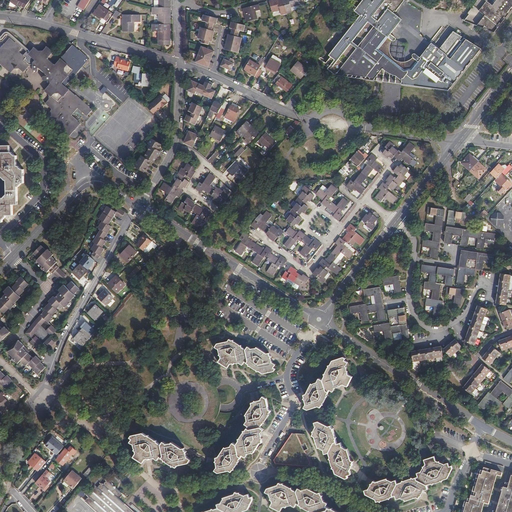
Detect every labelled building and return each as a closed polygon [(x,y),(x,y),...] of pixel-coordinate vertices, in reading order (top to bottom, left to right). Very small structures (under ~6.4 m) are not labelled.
[(21,7),(25,9),(26,6),(29,2),(24,0),(10,0),(9,2),(15,6),(15,5),(21,8),(21,7)] [(89,0),(81,0),(77,7),(84,10),(89,0)] [(281,14),(287,13),(283,0),(275,0),(269,2),(271,12),(280,10),(281,14)] [(283,0),(287,13),(292,12),(291,7),(299,5),(297,0),(283,0)] [(328,69),(336,75),(343,76),(345,74),(364,79),(366,77),(372,80),(373,80),(374,79),(375,79),(379,74),(384,74),(385,70),(385,65),(382,65),(378,62),(386,52),(385,51),(383,51),(382,50),(381,50),(379,50),(379,49),(381,46),(380,46),(387,37),(388,37),(392,41),(393,41),(394,41),(395,40),(395,39),(395,38),(395,37),(391,34),(399,23),(396,21),(398,20),(399,20),(399,19),(399,18),(399,17),(398,17),(393,12),(394,11),(395,12),(404,0),(403,0),(364,0),(365,1),(356,12),(360,15),(360,16),(364,19),(361,23),(357,23),(358,26),(355,30),(351,27),(344,36),(348,39),(345,42),(342,43),(342,46),(339,50),(335,47),(329,55),(331,57),(324,65),(328,68),(328,69)] [(511,0),(491,0),(489,3),(488,2),(487,2),(485,2),(484,3),(482,3),(481,2),(478,0),(463,20),(483,28),(486,26),(494,33),(498,28),(498,27),(498,26),(500,23),(501,24),(504,20),(503,21),(502,20),(511,7),(511,0)] [(258,5),(243,9),(247,22),(257,19),(255,11),(260,10),(258,5)] [(159,24),(170,24),(170,8),(159,7),(154,7),(153,7),(153,15),(159,15),(159,24)] [(110,13),(105,9),(100,17),(106,20),(110,13)] [(140,22),(140,15),(123,15),(123,32),(134,32),(134,22),(140,22)] [(218,18),(204,15),(202,21),(206,22),(205,28),(201,27),(198,38),(202,39),(201,43),(209,45),(210,39),(212,40),(214,33),(212,32),(212,30),(214,24),(214,22),(217,23),(218,18)] [(245,25),(232,22),(231,25),(233,26),(233,28),(231,35),(230,37),(228,36),(225,49),(238,53),(242,38),(238,37),(240,30),(244,31),(245,25)] [(170,45),(170,24),(159,24),(153,24),(153,31),(159,31),(159,41),(159,45),(170,45)] [(415,86),(416,83),(440,87),(444,90),(445,83),(446,81),(448,83),(447,84),(451,87),(453,85),(453,84),(452,83),(451,82),(453,79),(456,81),(457,79),(456,78),(458,77),(459,77),(462,73),(461,72),(467,65),(468,66),(471,61),(470,61),(472,59),(473,60),(476,55),(474,53),(476,51),(477,52),(478,52),(479,52),(480,51),(481,49),(475,45),(473,47),(471,46),(473,43),(464,38),(461,41),(460,40),(462,37),(453,31),(438,51),(430,45),(422,55),(420,58),(415,54),(414,54),(413,54),(412,55),(413,57),(413,58),(417,61),(418,62),(416,64),(415,64),(406,74),(407,75),(404,80),(402,79),(402,81),(401,84),(415,86)] [(38,68),(39,67),(47,58),(53,52),(47,46),(43,51),(39,51),(35,47),(29,54),(26,52),(23,55),(19,51),(22,48),(10,37),(0,48),(0,63),(11,73),(14,68),(19,68),(23,72),(30,65),(33,65),(33,71),(34,71),(35,72),(36,72),(37,72),(38,71),(38,70),(38,68)] [(396,76),(402,81),(402,79),(404,80),(407,75),(406,74),(415,64),(416,64),(418,62),(417,61),(413,58),(412,58),(410,60),(408,61),(406,62),(404,62),(401,62),(399,62),(397,61),(395,59),(393,58),(392,56),(390,54),(390,52),(389,49),(389,47),(390,45),(391,42),(392,41),(388,37),(387,37),(380,46),(381,46),(379,49),(379,50),(381,50),(382,50),(383,51),(385,51),(386,52),(378,62),(382,65),(385,65),(385,70),(386,71),(390,74),(396,76)] [(55,65),(47,74),(47,76),(44,76),(43,76),(43,77),(43,78),(43,79),(43,80),(44,81),(50,80),(51,84),(45,91),(49,95),(49,99),(45,103),(52,109),(46,116),(69,136),(80,123),(71,115),(78,108),(87,116),(92,110),(82,101),(80,103),(68,93),(70,90),(66,86),(89,59),(73,45),(55,65)] [(214,51),(201,46),(195,62),(212,68),(214,63),(210,62),(204,59),(205,56),(209,58),(211,55),(213,56),(214,51)] [(131,62),(120,59),(120,58),(116,56),(114,65),(117,66),(117,67),(128,71),(131,62)] [(234,59),(228,57),(226,60),(225,63),(222,62),(221,66),(231,71),(234,63),(233,63),(234,59)] [(49,60),(47,58),(39,67),(41,69),(46,73),(47,74),(55,65),(54,64),(49,60)] [(275,61),(271,59),(266,68),(275,73),(280,64),(275,61)] [(259,69),(261,67),(249,60),(244,70),(255,77),(256,75),(259,69)] [(308,70),(298,62),(291,70),(301,78),(308,70)] [(279,74),(274,80),(277,82),(277,83),(280,86),(279,87),(282,90),(283,89),(287,91),(292,85),(279,74)] [(152,75),(143,75),(142,81),(142,86),(151,87),(152,75)] [(204,86),(191,80),(187,91),(195,94),(196,92),(212,99),(215,91),(211,89),(213,83),(206,80),(204,86)] [(161,95),(148,108),(154,114),(157,111),(158,111),(163,107),(164,107),(169,103),(161,95)] [(203,108),(192,103),(189,111),(192,113),(190,117),(187,115),(185,120),(195,125),(203,108)] [(222,107),(214,103),(207,117),(211,118),(214,113),(217,115),(220,110),(222,107)] [(241,108),(233,104),(232,106),(231,106),(224,118),(234,123),(241,108)] [(285,135),(287,136),(296,127),(292,124),(285,132),(286,133),(285,135)] [(243,125),(237,133),(239,135),(245,140),(243,142),(247,145),(255,136),(243,125)] [(224,134),(214,128),(209,137),(219,143),(224,134)] [(198,136),(189,131),(186,138),(188,139),(187,141),(186,140),(184,143),(193,147),(198,136)] [(276,144),(265,134),(256,143),(262,149),(265,146),(270,150),(276,144)] [(159,149),(160,147),(161,144),(152,139),(149,144),(151,146),(145,157),(142,155),(135,167),(144,172),(146,169),(147,168),(148,169),(150,169),(151,167),(150,166),(149,165),(149,164),(151,161),(154,162),(156,159),(156,158),(158,159),(159,160),(161,157),(159,157),(158,156),(159,154),(161,150),(160,149),(159,149)] [(387,148),(382,153),(388,158),(389,157),(392,159),(394,156),(398,151),(393,147),(394,145),(389,142),(385,147),(387,148)] [(398,151),(394,156),(400,161),(402,159),(410,165),(414,159),(409,156),(415,147),(409,143),(401,153),(398,151)] [(0,221),(3,222),(3,220),(6,216),(6,215),(13,215),(13,204),(18,204),(18,187),(19,187),(23,183),(24,183),(24,169),(22,169),(19,166),(17,166),(17,155),(15,155),(11,152),(10,152),(10,145),(0,145),(0,166),(4,166),(4,169),(0,169),(0,170),(0,177),(2,177),(6,180),(7,180),(7,194),(4,197),(0,197),(0,221)] [(236,155),(239,157),(242,154),(244,151),(241,149),(236,155)] [(353,163),(357,167),(366,157),(363,155),(359,150),(351,159),(355,162),(353,163)] [(216,151),(208,161),(212,164),(219,154),(216,151)] [(370,162),(362,172),(367,177),(373,169),(379,173),(383,167),(375,161),(377,158),(372,154),(367,160),(370,162)] [(462,163),(470,171),(478,162),(479,161),(474,157),(473,158),(470,155),(462,163)] [(238,162),(236,161),(228,170),(231,173),(230,174),(232,176),(234,176),(236,173),(238,174),(238,176),(240,178),(243,178),(249,171),(249,169),(246,166),(243,166),(242,167),(239,164),(239,163),(238,162)] [(478,162),(470,171),(479,179),(487,170),(478,162)] [(192,178),(196,172),(194,171),(196,168),(188,163),(184,169),(182,168),(179,173),(185,176),(186,175),(188,176),(192,178)] [(409,170),(401,164),(399,167),(398,166),(393,171),(398,175),(399,176),(398,177),(403,182),(407,177),(405,176),(409,170)] [(502,173),(505,169),(500,164),(492,173),(497,178),(498,177),(501,174),(502,173)] [(511,168),(511,167),(509,165),(505,169),(502,173),(505,176),(511,168)] [(351,181),(346,187),(352,191),(354,189),(362,195),(366,189),(361,185),(367,177),(362,172),(354,183),(351,181)] [(185,176),(179,173),(176,178),(178,179),(174,185),(177,187),(182,190),(184,187),(186,188),(190,182),(185,179),(184,178),(185,176)] [(195,189),(202,193),(204,190),(212,195),(216,189),(210,186),(216,177),(209,173),(203,184),(200,182),(195,189)] [(388,182),(386,184),(389,187),(393,190),(398,185),(400,186),(403,182),(398,177),(396,179),(395,178),(394,177),(391,174),(386,180),(388,182)] [(498,177),(497,178),(495,181),(504,190),(508,186),(510,188),(511,186),(511,184),(511,183),(501,174),(498,177)] [(460,177),(454,183),(454,185),(454,188),(463,179),(460,177)] [(383,182),(381,185),(378,188),(381,190),(375,198),(381,202),(385,198),(393,204),(397,198),(388,190),(389,187),(386,184),(383,182)] [(177,187),(174,185),(172,188),(164,183),(160,189),(169,194),(166,200),(172,203),(177,195),(180,197),(184,191),(182,190),(177,187)] [(337,189),(332,184),(325,193),(320,189),(316,194),(323,200),(321,203),(327,207),(331,202),(332,201),(329,199),(337,189)] [(309,192),(311,190),(305,186),(301,190),(303,192),(299,197),(300,198),(304,202),(306,203),(308,200),(310,202),(314,196),(309,192)] [(216,189),(212,195),(215,197),(214,199),(220,203),(222,199),(224,197),(225,198),(229,192),(224,189),(223,191),(217,188),(216,189)] [(473,197),(470,194),(465,199),(468,202),(473,197)] [(191,213),(192,211),(196,205),(193,203),(194,201),(188,197),(184,203),(182,202),(178,208),(183,211),(185,209),(191,213)] [(300,198),(292,208),(293,209),(298,213),(300,215),(302,212),(304,213),(308,207),(305,205),(303,203),(304,202),(300,198)] [(333,216),(339,221),(344,215),(341,213),(349,203),(343,198),(337,206),(331,202),(327,207),(335,214),(333,216)] [(208,218),(212,212),(206,208),(204,210),(196,205),(192,211),(198,214),(192,223),(198,227),(205,216),(208,218)] [(117,212),(107,206),(99,219),(102,221),(98,228),(101,229),(93,242),(96,244),(92,250),(94,251),(92,255),(98,258),(104,249),(102,248),(106,241),(104,240),(112,227),(109,225),(115,215),(121,219),(125,212),(119,208),(117,212)] [(436,215),(435,225),(442,226),(445,210),(428,207),(427,214),(436,215)] [(298,213),(293,209),(289,213),(291,215),(287,220),(294,226),(296,224),(298,225),(302,219),(299,216),(297,215),(298,213)] [(447,223),(447,226),(454,228),(456,218),(465,219),(465,215),(466,213),(449,210),(447,223)] [(259,221),(256,219),(250,225),(257,230),(259,227),(267,233),(271,228),(266,224),(272,216),(266,211),(259,221)] [(374,224),(378,219),(378,218),(371,213),(370,212),(368,215),(367,214),(362,220),(364,221),(366,223),(368,224),(366,226),(372,230),(376,226),(374,224)] [(495,212),(491,216),(491,221),(494,225),(499,226),(504,222),(504,217),(501,213),(495,212)] [(346,242),(348,244),(352,239),(360,245),(365,239),(355,231),(357,229),(350,224),(346,229),(348,232),(342,239),(346,242)] [(434,231),(432,241),(440,242),(442,226),(435,225),(426,224),(425,230),(434,231)] [(271,228),(267,233),(269,235),(268,237),(274,241),(278,236),(280,237),(284,232),(280,228),(278,230),(272,226),(271,228)] [(447,226),(445,235),(453,237),(454,228),(447,226)] [(305,235),(300,231),(298,233),(290,227),(286,233),(290,237),(284,245),(290,249),(298,239),(301,242),(301,241),(305,235)] [(462,238),(460,245),(468,247),(469,241),(469,237),(470,230),(454,228),(453,237),(462,238)] [(469,237),(474,238),(478,239),(477,248),(484,249),(486,233),(470,230),(469,237)] [(247,247),(253,250),(256,244),(248,239),(250,236),(244,232),(239,239),(242,241),(235,251),(241,255),(247,247)] [(313,241),(305,235),(301,241),(306,245),(300,253),(306,257),(314,247),(316,250),(321,243),(315,239),(313,241)] [(453,237),(445,235),(444,243),(460,245),(462,238),(453,237)] [(332,253),(337,257),(341,253),(350,259),(354,254),(349,249),(344,245),(346,242),(342,239),(340,237),(335,243),(338,245),(332,253)] [(440,242),(432,241),(423,240),(422,246),(432,248),(430,257),(437,259),(440,242)] [(265,255),(268,257),(271,253),(273,251),(267,247),(265,249),(256,244),(253,250),(258,254),(253,262),(258,266),(265,255)] [(46,251),(41,245),(34,253),(39,258),(37,261),(42,266),(41,267),(47,272),(49,270),(55,264),(57,262),(52,257),(54,255),(48,249),(46,251)] [(136,252),(129,245),(120,255),(128,262),(136,252)] [(173,259),(178,250),(171,246),(166,254),(173,259)] [(462,250),(459,267),(467,268),(469,251),(462,250)] [(467,268),(476,269),(478,253),(469,251),(467,268)] [(280,265),(283,267),(286,263),(287,260),(281,256),(279,259),(271,253),(268,257),(267,259),(273,263),(267,272),(273,276),(280,265)] [(318,264),(321,266),(325,269),(325,270),(327,267),(337,275),(342,269),(337,265),(341,260),(337,257),(332,253),(326,261),(323,259),(318,264)] [(478,253),(476,269),(483,270),(484,260),(493,262),(494,255),(478,253)] [(55,264),(49,270),(53,274),(53,273),(59,268),(59,267),(55,264)] [(87,272),(80,265),(73,273),(79,280),(87,272)] [(430,272),(429,282),(436,284),(437,274),(439,267),(422,265),(421,271),(430,272)] [(141,269),(138,266),(129,275),(132,278),(141,269)] [(294,282),(299,274),(296,272),(297,270),(291,266),(289,271),(287,272),(286,271),(282,277),(287,280),(288,278),(294,282)] [(318,278),(317,280),(322,284),(326,280),(324,278),(328,272),(325,270),(325,269),(321,266),(319,269),(317,268),(313,274),(316,276),(318,278)] [(455,269),(439,267),(437,274),(454,277),(455,269)] [(467,268),(459,267),(457,283),(463,284),(465,275),(474,276),(476,269),(467,268)] [(59,268),(53,273),(61,281),(66,275),(59,268)] [(307,282),(310,278),(303,274),(302,276),(299,274),(294,282),(295,282),(300,286),(299,288),(304,291),(307,285),(306,284),(307,282)] [(436,284),(441,284),(452,286),(454,277),(437,274),(436,284)] [(503,274),(502,281),(510,283),(511,275),(503,274)] [(116,276),(108,284),(117,293),(125,285),(116,276)] [(383,285),(390,285),(393,284),(394,289),(394,291),(394,293),(402,292),(399,276),(382,278),(383,285)] [(1,301),(0,302),(0,309),(4,314),(9,308),(10,310),(16,304),(15,303),(21,297),(19,296),(24,291),(24,290),(29,284),(21,277),(16,282),(16,283),(12,288),(9,286),(4,292),(5,294),(0,299),(1,301)] [(502,281),(501,289),(508,290),(510,283),(502,281)] [(46,310),(35,321),(41,326),(46,321),(48,323),(53,317),(52,316),(57,310),(56,309),(61,304),(65,308),(71,302),(70,301),(75,296),(74,294),(79,289),(71,282),(66,287),(64,285),(58,290),(58,291),(48,302),(49,303),(44,308),(46,310)] [(433,289),(432,299),(439,300),(441,284),(436,284),(429,282),(425,282),(424,288),(433,289)] [(377,304),(383,303),(380,287),(363,290),(365,297),(375,296),(376,302),(377,304)] [(447,287),(446,293),(455,295),(453,305),(461,306),(463,289),(447,287)] [(501,289),(500,296),(507,297),(508,290),(501,289)] [(105,291),(98,298),(106,306),(113,299),(105,291)] [(500,296),(498,304),(506,305),(507,297),(500,296)] [(439,300),(432,299),(426,299),(425,305),(434,306),(433,316),(440,317),(443,301),(439,300)] [(367,306),(368,313),(378,311),(379,320),(386,319),(383,303),(377,304),(372,305),(367,306)] [(366,304),(364,304),(350,307),(351,314),(361,313),(363,321),(369,320),(368,313),(367,306),(366,304)] [(96,305),(88,313),(95,320),(102,312),(96,305)] [(480,307),(477,314),(485,317),(487,309),(480,307)] [(388,310),(389,318),(406,315),(405,308),(388,310)] [(499,313),(502,320),(511,316),(509,309),(499,313)] [(477,314),(475,321),(482,323),(483,322),(485,317),(477,314)] [(406,315),(389,318),(390,323),(391,326),(407,324),(406,315)] [(511,316),(502,320),(505,328),(511,324),(511,316)] [(35,321),(32,325),(38,329),(41,326),(35,321)] [(475,321),(472,328),(480,330),(480,329),(482,323),(475,321)] [(0,342),(10,332),(4,327),(0,323),(0,342)] [(391,326),(390,323),(374,325),(375,333),(384,331),(385,340),(392,339),(392,334),(391,326)] [(391,326),(392,334),(402,332),(403,341),(410,340),(407,324),(391,326)] [(38,329),(32,325),(25,334),(31,338),(38,329)] [(51,326),(46,331),(51,336),(56,331),(51,326)] [(83,328),(74,339),(82,346),(91,335),(83,328)] [(472,328),(470,335),(477,338),(477,337),(479,331),(480,330),(472,328)] [(470,335),(467,342),(474,345),(477,338),(470,335)] [(35,336),(30,342),(38,349),(43,344),(35,336)] [(49,338),(44,343),(50,348),(55,343),(49,338)] [(509,348),(506,338),(498,341),(502,351),(509,348)] [(242,350),(243,348),(241,347),(241,345),(240,345),(239,345),(234,341),(233,341),(233,340),(231,340),(229,339),(228,341),(217,343),(215,347),(217,349),(218,349),(219,353),(220,353),(219,355),(220,356),(221,358),(219,362),(227,367),(230,363),(229,360),(231,360),(232,363),(233,364),(235,361),(237,361),(238,363),(239,362),(240,363),(242,365),(245,361),(242,350)] [(18,340),(7,352),(13,357),(12,358),(18,364),(20,361),(25,366),(28,364),(33,369),(33,370),(38,375),(45,367),(40,362),(41,361),(35,356),(33,358),(28,353),(29,352),(24,346),(18,340)] [(457,341),(451,346),(456,352),(462,347),(457,341)] [(246,350),(243,348),(242,350),(245,361),(249,364),(249,366),(251,365),(251,366),(256,370),(257,369),(257,371),(259,371),(263,373),(274,371),(275,369),(273,367),(275,364),(273,362),(272,362),(272,361),(270,361),(269,359),(271,356),(270,355),(267,356),(267,353),(257,347),(256,348),(255,348),(251,349),(251,348),(248,346),(246,350)] [(451,346),(445,351),(450,357),(456,352),(451,346)] [(492,346),(487,352),(495,358),(500,353),(492,346)] [(434,350),(435,358),(443,356),(442,349),(434,350)] [(427,351),(428,359),(435,358),(434,350),(427,351)] [(419,353),(421,360),(428,359),(427,351),(419,353)] [(495,358),(487,352),(482,358),(490,364),(495,358)] [(419,353),(412,354),(413,362),(421,360),(419,353)] [(325,375),(323,380),(326,390),(328,391),(329,389),(333,391),(335,388),(334,387),(336,387),(335,385),(337,384),(340,386),(341,385),(340,381),(342,381),(343,384),(348,386),(353,382),(352,376),(348,374),(347,372),(348,371),(347,370),(347,369),(345,365),(346,365),(348,362),(344,360),(345,358),(343,357),(332,360),(330,365),(329,365),(329,366),(328,367),(325,372),(326,373),(324,374),(325,375)] [(482,364),(477,370),(486,377),(490,371),(482,364)] [(477,370),(473,376),(481,383),(486,377),(477,370)] [(11,382),(13,380),(7,375),(5,376),(0,371),(0,383),(5,388),(7,386),(11,382)] [(473,376),(468,382),(476,388),(481,383),(473,376)] [(326,390),(323,380),(319,378),(318,380),(318,381),(313,383),(312,383),(306,393),(307,396),(305,396),(304,398),(307,400),(308,402),(306,403),(306,404),(305,407),(308,409),(319,405),(321,406),(322,404),(323,404),(323,402),(324,402),(327,397),(326,396),(328,395),(327,394),(328,391),(326,390)] [(511,389),(501,381),(490,394),(496,398),(503,391),(509,396),(511,392),(511,389)] [(17,389),(11,382),(7,386),(14,392),(17,389)] [(471,394),(472,393),(476,389),(476,388),(468,382),(463,388),(471,394)] [(2,395),(4,394),(1,392),(0,392),(0,407),(3,411),(11,404),(2,395)] [(496,398),(490,394),(488,392),(478,405),(484,410),(490,402),(497,408),(502,403),(496,398)] [(245,424),(248,426),(259,423),(262,425),(263,422),(264,422),(264,421),(265,421),(268,416),(268,415),(270,414),(269,413),(271,410),(269,409),(266,398),(263,396),(261,399),(260,400),(260,402),(258,402),(255,400),(254,402),(254,404),(252,405),(246,415),(247,416),(248,421),(247,421),(245,424)] [(334,442),(336,441),(336,438),(336,437),(335,436),(334,430),(333,429),(333,428),(332,427),(331,425),(329,425),(319,420),(315,422),(316,425),(317,425),(316,427),(317,428),(316,430),(313,430),(314,432),(316,433),(315,436),(319,446),(320,446),(320,447),(324,449),(324,450),(325,453),(329,452),(334,442)] [(259,423),(248,426),(246,430),(244,430),(244,432),(243,432),(240,437),(240,438),(239,438),(239,440),(237,444),(239,455),(241,456),(242,454),(246,457),(247,454),(247,453),(252,452),(254,452),(260,442),(260,440),(262,439),(263,438),(260,436),(260,434),(261,433),(261,432),(262,432),(264,429),(260,427),(262,425),(259,423)] [(163,455),(161,445),(157,442),(156,440),(155,441),(155,440),(150,436),(149,436),(148,435),(147,436),(143,433),(132,435),(130,437),(132,439),(130,442),(133,444),(134,448),(135,448),(135,450),(136,450),(136,453),(134,457),(143,462),(145,459),(145,455),(147,455),(148,458),(149,459),(151,456),(153,456),(153,458),(155,457),(155,458),(158,460),(160,456),(162,458),(163,455)] [(299,465),(301,465),(308,465),(307,465),(309,462),(310,462),(309,459),(307,457),(306,457),(305,454),(306,453),(304,450),(303,451),(300,445),(301,444),(296,433),(296,435),(292,434),(292,433),(286,443),(286,444),(283,449),(282,449),(280,451),(281,452),(279,455),(278,455),(274,460),(275,459),(277,462),(276,463),(284,464),(285,462),(286,463),(289,463),(298,464),(299,463),(299,465)] [(64,446),(53,436),(45,445),(57,455),(64,446)] [(163,441),(161,445),(163,455),(162,458),(164,459),(164,461),(166,461),(166,462),(171,464),(172,464),(173,466),(174,466),(176,467),(178,465),(189,462),(191,459),(189,457),(188,457),(187,456),(185,456),(185,454),(187,451),(185,450),(183,451),(182,448),(172,442),(171,443),(166,444),(166,443),(163,441)] [(337,443),(336,441),(334,442),(329,452),(331,456),(330,458),(331,459),(331,460),(332,465),(333,466),(333,467),(334,468),(336,472),(346,478),(348,477),(347,474),(351,473),(350,470),(350,468),(349,468),(349,466),(352,465),(352,462),(350,462),(351,459),(347,449),(346,449),(346,448),(342,446),(342,445),(341,442),(337,443)] [(239,455),(237,444),(233,442),(231,445),(232,446),(227,446),(227,447),(225,446),(219,456),(219,458),(217,459),(216,461),(219,462),(219,465),(218,465),(218,467),(217,467),(215,470),(219,472),(230,470),(232,471),(233,469),(235,468),(235,467),(239,462),(238,460),(240,460),(240,459),(241,456),(239,455)] [(67,450),(65,449),(56,459),(62,465),(73,452),(74,453),(76,451),(71,447),(69,449),(67,450)] [(37,471),(45,462),(36,455),(29,464),(37,471)] [(418,477),(415,477),(416,480),(426,485),(431,483),(433,484),(434,483),(440,481),(440,480),(442,481),(443,479),(447,478),(452,469),(450,467),(449,466),(447,464),(445,463),(445,464),(443,464),(442,465),(440,464),(439,461),(438,461),(436,464),(435,463),(436,461),(434,457),(424,459),(425,464),(425,466),(423,466),(423,468),(421,472),(420,472),(417,473),(418,477)] [(478,462),(476,469),(479,470),(483,471),(484,468),(490,470),(496,471),(502,473),(504,467),(485,461),(484,464),(478,462)] [(479,470),(472,496),(482,498),(490,470),(484,468),(483,471),(479,470)] [(481,511),(484,503),(483,502),(484,499),(489,501),(495,483),(497,475),(495,474),(496,471),(490,470),(482,498),(472,496),(471,499),(477,501),(473,511),(481,511)] [(82,478),(73,471),(64,480),(74,488),(82,478)] [(50,481),(42,475),(36,483),(43,489),(50,481)] [(416,480),(415,477),(413,478),(412,477),(411,479),(410,478),(404,480),(404,481),(402,480),(402,482),(397,483),(392,493),(393,496),(395,495),(396,499),(399,498),(400,497),(404,499),(405,499),(405,500),(417,496),(418,495),(420,496),(422,495),(421,492),(422,490),(423,491),(424,489),(425,490),(428,489),(426,485),(416,480)] [(392,493),(397,483),(396,479),(393,480),(392,481),(388,479),(387,479),(387,478),(376,482),(375,484),(373,483),(371,483),(372,486),(371,488),(369,488),(368,489),(368,488),(364,490),(366,494),(376,499),(376,501),(379,500),(380,501),(381,500),(382,500),(388,498),(388,497),(389,498),(390,497),(393,496),(392,493)] [(112,482),(111,481),(110,481),(109,482),(108,481),(101,488),(99,486),(96,490),(95,490),(94,490),(93,490),(92,490),(91,491),(91,492),(91,493),(92,495),(86,501),(97,511),(132,511),(131,510),(130,510),(129,510),(128,510),(128,511),(123,506),(126,504),(124,502),(118,497),(122,493),(121,491),(120,490),(120,489),(119,490),(118,489),(118,488),(118,487),(117,487),(117,488),(116,487),(115,486),(114,486),(113,485),(113,484),(113,483),(112,483),(111,483),(112,482)] [(300,501),(297,491),(292,489),(291,487),(290,487),(290,486),(285,484),(284,484),(283,483),(282,483),(279,482),(278,484),(267,488),(266,492),(268,493),(269,493),(270,494),(272,494),(272,496),(271,499),(272,499),(275,499),(276,501),(273,502),(271,506),(280,511),(282,507),(285,506),(286,507),(287,505),(288,506),(292,504),(292,505),(295,506),(297,503),(299,504),(300,501)] [(315,509),(326,506),(328,502),(325,501),(324,501),(324,500),(324,498),(321,498),(323,495),(321,494),(319,495),(318,492),(307,487),(307,489),(306,488),(302,489),(301,489),(298,487),(297,491),(300,501),(299,504),(301,505),(302,506),(303,506),(304,507),(309,510),(310,510),(311,511),(312,510),(314,511),(315,509)] [(504,511),(510,493),(511,493),(511,489),(509,489),(509,492),(503,490),(501,497),(496,511),(504,511)] [(218,508),(216,509),(216,511),(218,511),(240,511),(241,511),(240,511),(242,511),(243,511),(248,509),(253,499),(252,497),(249,497),(248,494),(245,495),(245,496),(243,495),(243,497),(241,496),(239,492),(238,493),(236,495),(234,494),(223,498),(224,499),(223,499),(221,503),(220,503),(217,504),(218,508)] [(473,511),(477,501),(471,499),(466,498),(462,511),(473,511)]
